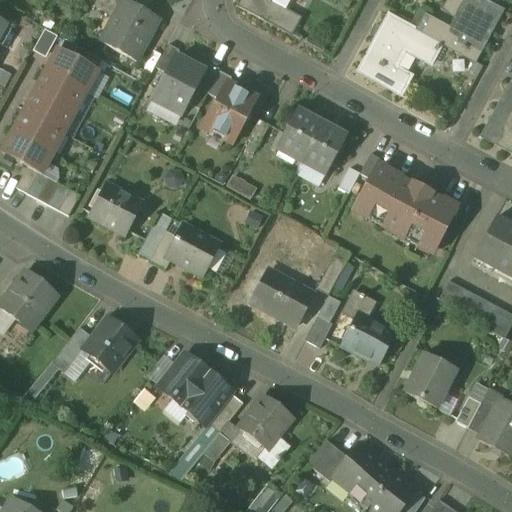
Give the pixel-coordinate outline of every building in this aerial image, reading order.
[(126,0),(98,0),(94,9),(114,19),(123,3),(124,3),(126,0)] [(242,0),(237,9),(292,38),(302,21),(272,4),(274,0),(242,0)] [(479,0),(449,0),(445,8),(458,15),(450,30),(425,17),(417,32),(442,46),(475,64),(493,32),(490,30),(500,11),(479,0)] [(124,3),(123,3),(114,19),(101,44),(137,64),(160,22),(124,3)] [(389,18),(359,74),(401,97),(411,78),(391,67),(400,49),(431,66),(442,46),(417,32),(389,18)] [(46,58),(57,37),(44,31),(33,52),(46,58)] [(169,47),(156,70),(167,76),(175,60),(176,60),(180,53),(169,47)] [(97,74),(58,53),(47,74),(86,95),(97,74)] [(176,60),(175,60),(167,76),(152,103),(155,104),(157,100),(181,113),(179,117),(181,119),(188,105),(204,75),(203,74),(176,60)] [(204,75),(188,105),(200,112),(208,96),(220,74),(206,67),(203,74),(204,75)] [(86,95),(47,74),(36,94),(75,115),(86,95)] [(220,74),(208,96),(219,102),(227,87),(228,87),(232,80),(220,74)] [(511,83),(480,139),(511,155),(511,83)] [(219,102),(204,131),(232,147),(256,102),(228,87),(227,87),(219,102)] [(75,115),(36,94),(25,115),(64,136),(75,115)] [(323,124),(298,111),(275,153),(300,167),(323,124)] [(64,136),(25,115),(14,135),(53,156),(64,136)] [(259,122),(248,143),(259,148),(270,128),(259,122)] [(323,124),(300,167),(325,180),(348,138),(323,124)] [(53,156),(14,135),(3,156),(28,170),(38,176),(41,177),(53,156)] [(371,156),(360,176),(370,182),(378,168),(381,162),(371,156)] [(402,181),(378,168),(370,182),(357,207),(385,222),(381,229),(397,237),(400,232),(412,238),(409,243),(410,244),(414,237),(436,249),(457,210),(442,202),(441,204),(430,198),(431,196),(413,187),(412,188),(401,182),(402,181)] [(28,170),(16,191),(27,197),(38,176),(28,170)] [(349,171),(339,191),(349,196),(360,176),(349,171)] [(38,176),(27,197),(37,202),(49,181),(41,177),(38,176)] [(251,200),(257,188),(232,176),(226,188),(251,200)] [(49,181),(37,202),(48,208),(59,187),(49,181)] [(70,193),(60,187),(59,187),(48,208),(59,214),(70,193)] [(142,207),(106,188),(90,219),(114,232),(116,228),(128,234),(142,207)] [(81,198),(70,193),(59,214),(69,219),(81,198)] [(511,226),(496,218),(473,261),(511,281),(511,226)] [(154,227),(137,258),(150,264),(166,234),(154,227)] [(176,240),(166,260),(171,262),(203,279),(220,248),(183,228),(176,240)] [(166,234),(150,264),(166,273),(171,262),(166,260),(176,240),(166,234)] [(334,259),(316,292),(329,298),(346,265),(334,259)] [(26,275),(0,308),(0,311),(30,335),(58,299),(26,275)] [(314,297),(273,275),(255,308),(296,330),(314,297)] [(511,327),(511,315),(449,282),(438,303),(506,340),(511,327)] [(375,306),(354,295),(343,315),(355,321),(357,317),(366,321),(375,306)] [(329,298),(318,318),(318,319),(330,325),(341,305),(329,298)] [(355,321),(341,349),(379,368),(395,335),(366,321),(357,317),(355,321)] [(318,319),(305,343),(317,349),(330,325),(318,319)] [(93,341),(84,353),(84,354),(112,375),(137,342),(109,320),(93,341)] [(80,331),(62,354),(76,365),(84,354),(84,353),(93,341),(80,331)] [(425,356),(406,394),(437,409),(456,371),(425,356)] [(184,358),(158,391),(173,403),(175,404),(177,401),(186,408),(185,409),(191,413),(189,416),(203,427),(228,395),(228,396),(230,393),(205,374),(184,358)] [(232,397),(208,428),(219,437),(220,436),(244,406),(232,397)] [(469,398),(456,423),(468,429),(469,429),(482,405),(469,398)] [(264,399),(239,431),(266,452),(259,461),(272,471),(289,450),(277,441),(293,421),(264,399)] [(482,405),(469,429),(482,437),(499,407),(485,399),(482,405)] [(186,408),(177,401),(175,404),(173,403),(164,414),(180,427),(189,416),(191,413),(185,409),(186,408)] [(482,437),(480,442),(509,457),(511,452),(511,408),(501,402),(499,407),(482,437)] [(219,437),(204,457),(214,465),(231,445),(220,436),(219,437)] [(181,484),(207,447),(196,439),(169,475),(181,484)] [(348,461),(326,443),(307,467),(330,485),(332,482),(336,478),(335,477),(348,461)] [(348,461),(335,477),(336,478),(332,482),(350,496),(346,502),(358,511),(366,511),(369,509),(369,508),(395,475),(359,447),(348,461)] [(395,475),(369,508),(369,509),(373,511),(400,511),(402,510),(416,492),(395,475)] [(416,492),(402,510),(404,511),(417,511),(426,500),(416,492)] [(440,501),(431,511),(447,511),(450,508),(440,501)] [(28,511),(12,502),(6,511),(28,511)]
